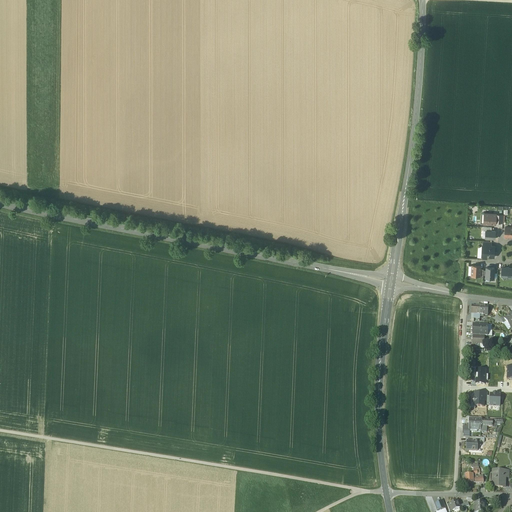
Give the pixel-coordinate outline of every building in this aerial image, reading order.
[(496,214),(484,213),(484,223),(496,224),(496,222),(496,214)] [(491,231),(486,230),(485,238),(495,238),(495,231),(491,231)] [(483,245),(482,256),(488,256),(494,257),(495,246),(483,245)] [(481,265),(472,265),(471,275),(479,276),(480,276),(480,269),(481,265)] [(495,267),(486,267),(486,278),(494,278),(495,267)] [(511,268),(509,269),(509,267),(506,267),(506,268),(502,267),(502,272),(501,273),(505,279),(506,278),(511,278),(511,276),(511,268)] [(480,306),(472,306),(472,309),(472,315),(475,315),(480,315),(480,306)] [(488,307),(480,306),(480,315),(488,316),(488,307)] [(498,315),(495,318),(499,323),(503,324),(500,318),(498,315)] [(473,337),(472,337),(473,337),(473,339),(472,339),(473,339),(473,345),(473,347),(479,348),(483,349),(484,348),(484,346),(484,337),(473,337)] [(485,372),(477,371),(477,377),(476,385),(485,385),(485,381),(485,375),(485,372)] [(474,406),(484,407),(484,397),(480,397),(480,394),(475,394),(475,396),(474,404),(474,406)] [(490,394),(490,397),(490,406),(500,406),(500,395),(497,395),(497,394),(494,394),(490,394)] [(487,421),(477,420),(476,429),(476,430),(481,430),(481,426),(487,427),(487,421)] [(472,442),(467,442),(467,451),(477,451),(477,442),(472,442)] [(505,473),(492,472),(492,487),(503,488),(503,481),(505,481),(506,478),(506,473),(505,473)] [(471,475),(465,475),(466,478),(463,478),(463,483),(474,483),(473,479),(473,475),(473,474),(471,475)] [(442,501),(435,504),(438,511),(437,511),(438,511),(445,509),(442,501)] [(457,501),(450,504),(453,511),(460,509),(457,501)] [(484,511),(484,502),(475,503),(476,506),(475,511),(484,511)]
